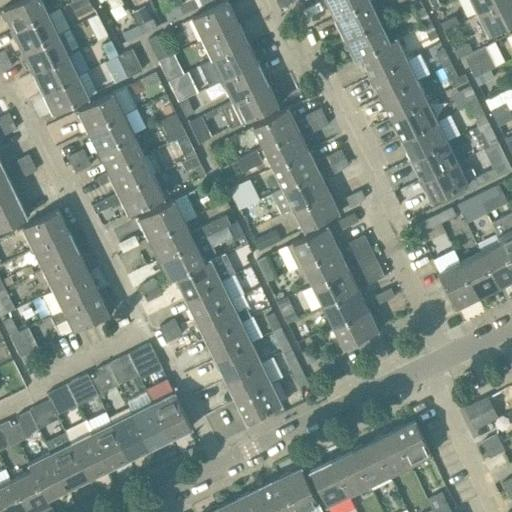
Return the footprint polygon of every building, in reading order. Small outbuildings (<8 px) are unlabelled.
[(49,13),(49,12),(42,0),(19,0),(0,10),(1,11),(3,10),(13,30),(49,12),(49,13)] [(79,0),(85,12),(95,7),(91,0),(79,0)] [(196,0),(187,0),(179,4),(183,13),(199,5),(196,0)] [(203,38),(238,21),(228,0),(226,0),(192,17),(203,38)] [(326,0),(334,16),(368,0),(326,0)] [(370,0),(368,0),(334,16),(344,37),(380,19),(370,0)] [(471,0),(477,13),(503,0),(471,0)] [(511,0),(503,0),(477,13),(488,34),(511,22),(511,0)] [(183,13),(179,4),(164,12),(168,20),(183,13)] [(145,5),(131,12),(137,23),(151,16),(145,5)] [(423,24),(431,20),(423,5),(415,9),(423,24)] [(13,30),(23,50),(59,33),(49,12),(49,13),(49,12),(13,30)] [(137,24),(142,34),(157,26),(152,17),(137,24)] [(361,54),(380,45),(390,40),(380,19),(344,37),(355,58),(361,55),(361,54)] [(438,35),(431,20),(423,24),(430,39),(438,35)] [(212,59),(248,41),(238,21),(203,38),(212,59)] [(142,34),(137,24),(122,32),(127,41),(142,34)] [(59,33),(23,50),(33,71),(69,53),(59,33)] [(158,60),(166,56),(156,34),(147,38),(158,60)] [(361,54),(361,55),(371,75),(407,58),(396,37),(390,40),(380,45),(361,54)] [(119,54),(111,39),(102,43),(110,58),(119,54)] [(200,65),(210,85),(222,79),(258,61),(248,41),(212,59),(200,65)] [(464,54),(473,50),(468,41),(453,49),(457,58),(464,54)] [(485,44),(473,50),(464,54),(474,76),(490,69),(496,65),(485,44)] [(114,83),(130,75),(142,69),(132,47),(119,54),(125,66),(109,74),(114,83)] [(444,66),(452,62),(444,47),(436,50),(444,66)] [(0,61),(9,58),(5,50),(0,52),(0,61)] [(43,91),(79,73),(69,53),(33,71),(43,91)] [(166,56),(158,60),(165,74),(174,70),(166,56)] [(0,71),(13,65),(9,58),(0,61),(0,71)] [(381,96),(417,78),(407,58),(371,75),(381,96)] [(232,100),(268,82),(258,61),(222,79),(232,100)] [(458,75),(452,62),(444,66),(453,86),(468,79),(464,72),(458,75)] [(494,76),(490,69),(474,76),(478,84),(494,76)] [(136,80),(141,90),(145,87),(144,86),(160,78),(156,70),(136,80)] [(79,73),(43,91),(54,113),(89,95),(79,73)] [(427,99),(417,78),(381,96),(391,116),(427,99)] [(281,101),(278,102),(268,82),(232,100),(220,106),(230,127),(281,102),(281,101)] [(462,88),(470,103),(478,99),(470,84),(462,88)] [(75,110),(76,111),(78,110),(88,130),(124,113),(137,106),(126,85),(75,110)] [(195,111),(187,96),(179,100),(178,100),(186,116),(195,111)] [(391,116),(401,137),(437,119),(427,99),(391,116)] [(485,114),(478,99),(470,103),(477,118),(485,114)] [(495,117),(510,109),(506,101),(491,109),(495,117)] [(253,124),(263,145),(263,146),(299,128),(288,107),(253,124)] [(310,123),(325,115),(321,107),(306,115),(310,123)] [(511,113),(510,109),(495,117),(499,125),(511,118),(511,113)] [(0,125),(13,119),(9,112),(0,116),(0,125)] [(157,121),(168,141),(186,132),(176,112),(157,121)] [(134,133),(124,113),(88,130),(98,150),(134,133)] [(325,115),(310,123),(314,130),(329,123),(325,115)] [(13,119),(0,125),(0,131),(2,135),(17,127),(13,119)] [(437,119),(401,137),(411,157),(447,139),(437,119)] [(208,138),(200,122),(192,126),(199,142),(208,138)] [(483,129),(490,144),(498,140),(491,125),(483,129)] [(273,166),(309,149),(299,128),(263,146),(263,145),(236,159),(242,171),(263,161),(261,158),(267,155),(273,166)] [(175,138),(185,158),(196,152),(186,132),(168,141),(168,142),(175,138)] [(97,176),(144,153),(134,133),(98,150),(108,170),(97,176)] [(447,139),(411,157),(422,178),(457,160),(447,139)] [(462,171),(457,160),(422,178),(432,199),(439,196),(443,202),(511,168),(498,140),(490,144),(483,148),(493,167),(476,175),(472,166),(462,171)] [(68,156),(72,163),(87,155),(84,148),(68,156)] [(330,164),(345,157),(341,148),(326,156),(330,164)] [(319,169),(309,149),(273,166),(283,186),(319,169)] [(182,159),(187,170),(195,166),(201,176),(207,173),(196,152),(185,158),(182,159)] [(14,160),(18,168),(33,161),(29,153),(14,160)] [(112,179),(118,191),(154,173),(144,153),(97,176),(101,184),(112,179)] [(87,155),(72,163),(76,171),(91,164),(87,155)] [(349,164),(345,157),(330,164),(334,171),(349,164)] [(37,169),(33,161),(18,168),(22,176),(37,169)] [(293,207),(329,189),(319,169),(283,186),(271,192),(281,212),(293,207)] [(0,202),(17,194),(7,173),(0,176),(0,202)] [(154,173),(118,191),(92,204),(96,212),(111,205),(112,207),(123,201),(129,213),(165,195),(154,173)] [(250,177),(229,188),(239,207),(240,208),(260,198),(250,177)] [(403,204),(427,197),(422,180),(398,187),(403,204)] [(478,192),(482,200),(496,193),(492,185),(478,192)] [(329,189),(293,207),(304,228),(342,209),(341,208),(339,209),(329,189)] [(366,197),(362,189),(347,197),(350,205),(366,197)] [(213,194),(217,203),(226,199),(222,190),(213,194)] [(482,200),(478,192),(463,200),(467,208),(482,200)] [(196,214),(186,193),(136,218),(137,219),(139,218),(149,237),(184,219),(196,214)] [(17,194),(0,202),(0,228),(30,214),(29,213),(27,214),(17,194)] [(252,227),(275,216),(266,196),(243,207),(252,227)] [(451,206),(437,213),(441,221),(455,214),(451,206)] [(23,226),(33,247),(69,229),(58,208),(23,226)] [(498,235),(501,241),(502,241),(511,260),(511,209),(491,220),(498,234),(498,235)] [(358,220),(354,212),(339,219),(343,227),(358,220)] [(159,258),(195,241),(208,234),(231,223),(226,213),(190,231),(184,219),(149,237),(159,258)] [(426,228),(441,221),(437,213),(422,220),(426,228)] [(237,220),(227,225),(234,239),(244,234),(237,220)] [(278,249),(288,269),(302,263),(303,263),(338,246),(328,224),(278,249)] [(79,250),(69,229),(33,247),(43,267),(79,250)] [(254,238),(260,249),(271,244),(266,232),(254,238)] [(219,255),(208,234),(195,241),(159,258),(169,279),(176,276),(211,258),(219,255)] [(138,242),(134,235),(119,242),(123,250),(138,242)] [(511,260),(502,241),(501,241),(481,251),(498,287),(511,280),(511,260)] [(312,283),(348,266),(338,246),(303,263),(312,283)] [(374,253),(370,246),(355,253),(359,261),(374,253)] [(53,288),(89,270),(79,250),(43,267),(53,288)] [(461,261),(478,297),(498,287),(481,251),(461,261)] [(276,275),(266,254),(256,259),(267,280),(276,275)] [(186,297),(221,279),(211,258),(169,279),(169,280),(176,276),(186,297)] [(458,307),(478,297),(461,261),(439,272),(458,310),(459,309),(458,307)] [(0,288),(5,287),(34,271),(31,264),(1,279),(0,277),(0,288)] [(322,304),(358,286),(348,266),(312,283),(322,304)] [(99,291),(89,270),(53,288),(63,308),(50,314),(50,315),(63,308),(99,291)] [(143,292),(158,284),(155,277),(140,284),(143,292)] [(231,299),(221,279),(186,297),(196,317),(231,299)] [(158,284),(143,292),(147,300),(162,293),(158,284)] [(368,307),(358,286),(322,304),(332,324),(368,307)] [(5,287),(0,288),(0,297),(7,311),(15,307),(12,302),(5,287)] [(394,294),(390,287),(375,294),(379,302),(394,294)] [(109,311),(99,291),(63,308),(50,315),(61,336),(74,329),(74,330),(112,311),(111,310),(109,311)] [(196,317),(206,337),(241,320),(251,315),(248,308),(250,307),(243,293),(231,299),(196,317)] [(298,316),(288,295),(276,301),(287,321),(298,316)] [(378,327),(368,307),(332,324),(343,346),(381,327),(381,326),(378,327)] [(273,330),(281,326),(274,310),(266,315),(273,330)] [(10,335),(18,331),(11,316),(3,320),(10,335)] [(163,332),(178,325),(175,318),(160,325),(163,332)] [(251,340),(241,320),(206,337),(215,357),(251,340)] [(178,325),(163,332),(167,341),(182,333),(178,325)] [(28,326),(18,331),(10,335),(20,355),(38,347),(28,326)] [(283,350),(291,346),(281,326),(273,330),(283,350)] [(215,357),(226,378),(261,361),(251,340),(215,357)] [(156,375),(164,370),(150,341),(129,352),(139,373),(141,378),(154,371),(156,375)] [(283,350),(293,370),(301,367),(291,346),(283,350)] [(307,363),(317,359),(311,347),(302,351),(307,363)] [(129,352),(108,362),(118,384),(133,377),(133,376),(139,373),(129,352)] [(236,398),(271,381),(261,361),(226,378),(236,398)] [(118,384),(108,362),(95,368),(98,375),(90,378),(98,394),(118,384)] [(309,382),(301,367),(293,370),(301,386),(309,382)] [(80,376),(83,382),(81,383),(89,399),(98,394),(90,378),(87,372),(80,376)] [(271,381),(236,398),(246,420),(270,408),(274,415),(285,410),(271,381)] [(57,414),(65,409),(54,388),(47,392),(50,398),(49,399),(57,414)] [(174,391),(153,401),(170,437),(192,426),(174,391)] [(497,416),(487,396),(465,407),(475,427),(497,416)] [(39,428),(59,418),(57,414),(49,399),(29,408),(39,428)] [(149,447),(170,437),(153,401),(132,412),(149,447)] [(27,436),(39,428),(29,408),(16,415),(20,421),(11,425),(18,440),(27,436)] [(111,422),(129,457),(149,447),(132,412),(111,422)] [(393,428),(411,464),(432,453),(413,415),(412,416),(413,418),(393,428)] [(85,419),(91,432),(108,467),(129,457),(111,422),(103,425),(100,419),(92,416),(85,419)] [(11,425),(8,419),(0,423),(0,449),(18,440),(11,425)] [(390,474),(411,464),(393,428),(372,438),(390,474)] [(88,477),(108,467),(91,432),(70,442),(88,477)] [(482,441),(486,449),(501,441),(497,433),(482,441)] [(390,474),(372,438),(352,448),(370,484),(390,474)] [(501,441),(486,449),(489,456),(505,449),(501,441)] [(50,452),(67,488),(88,477),(70,442),(50,452)] [(352,448),(332,458),(349,494),(370,484),(352,448)] [(50,452),(29,462),(50,504),(51,504),(48,497),(67,488),(50,452)] [(349,494),(332,458),(310,469),(328,504),(349,494)] [(12,478),(28,511),(33,511),(50,504),(29,462),(32,468),(12,478)] [(296,511),(319,511),(323,511),(318,501),(299,463),(298,463),(299,466),(279,476),(296,511)] [(296,511),(279,476),(259,486),(271,511),(295,511),(296,511)] [(506,490),(511,486),(511,476),(502,482),(506,490)] [(0,507),(2,511),(28,511),(12,478),(0,484),(0,507)] [(271,511),(259,486),(238,496),(246,511),(271,511)] [(432,509),(433,511),(445,511),(451,509),(443,492),(430,499),(435,507),(432,509)] [(246,511),(238,496),(218,506),(220,511),(246,511)]
